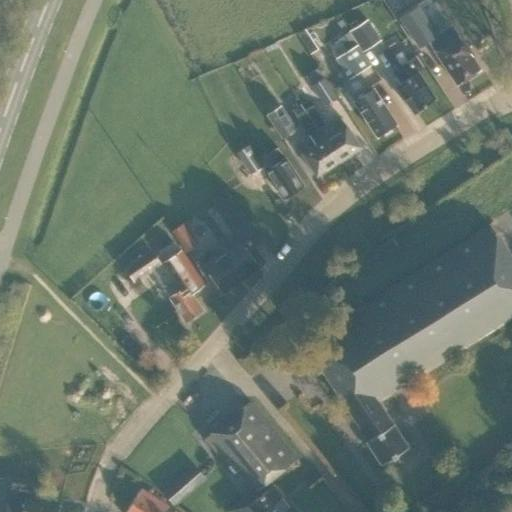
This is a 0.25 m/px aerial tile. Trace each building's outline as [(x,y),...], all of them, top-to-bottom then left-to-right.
[(380,39),(367,19),(350,30),(363,50),(380,39)] [(318,49),(305,28),(297,33),(310,54),(318,49)] [(348,31),(338,38),(346,50),(356,43),(348,31)] [(434,50),(435,51),(456,83),(479,68),(457,35),(443,44),(434,50)] [(353,76),(372,63),(366,54),(365,55),(357,44),(335,58),(348,79),(353,76)] [(422,67),(414,56),(393,71),(400,81),(395,84),(414,113),(435,98),(417,71),(422,67)] [(337,96),(318,67),(305,75),(324,104),(337,96)] [(396,124),(372,88),(353,101),(377,137),(396,124)] [(338,161),(304,109),(300,103),(291,108),(296,115),(295,116),(314,144),(301,153),(316,176),(338,161)] [(296,128),(281,104),(266,114),(282,138),(296,128)] [(304,109),(338,161),(360,147),(340,117),(326,126),(312,104),(304,109)] [(262,166),(248,144),(236,152),(251,174),(262,166)] [(303,185),(277,147),(267,153),(274,163),(264,170),(283,198),(303,185)] [(197,243),(184,222),(172,230),(185,251),(197,243)] [(511,316),(511,261),(488,225),(320,333),(326,341),(309,352),(368,440),(366,441),(381,464),(407,447),(377,401),(511,316)] [(397,246),(391,237),(371,250),(377,259),(397,246)] [(259,266),(239,238),(203,263),(207,268),(223,292),(259,266)] [(161,264),(151,249),(124,267),(134,282),(161,264)] [(204,284),(180,249),(164,260),(182,288),(169,296),(186,321),(202,310),(191,293),(204,284)] [(296,457),(250,402),(205,439),(233,474),(237,470),(259,496),(248,505),(253,511),(296,511),(269,479),(296,457)] [(0,491),(21,494),(23,478),(0,474),(0,491)] [(185,492),(180,485),(177,481),(165,493),(174,503),(186,493),(185,492)] [(176,511),(174,510),(175,509),(140,488),(126,510),(129,511),(176,511)] [(15,498),(12,498),(9,511),(57,511),(59,506),(25,500),(15,498)]
